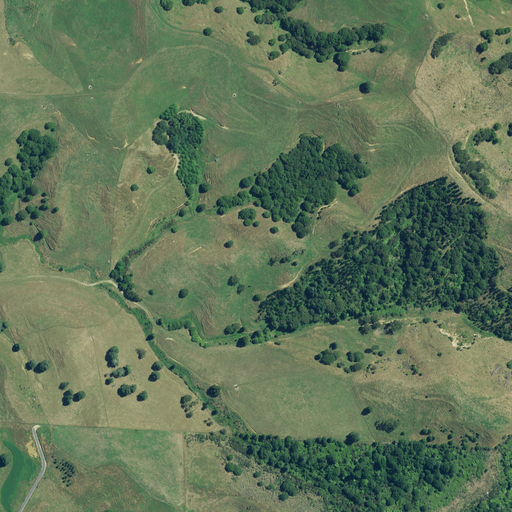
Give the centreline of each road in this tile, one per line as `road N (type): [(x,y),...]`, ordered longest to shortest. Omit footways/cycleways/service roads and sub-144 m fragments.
road 1 (track): [(0,202),(32,209),(81,257),(121,254),(165,208),(172,187),(172,55)]
road 2 (track): [(244,54),(279,69),(305,94),(351,88),(389,58),(406,28),(403,14),(378,0)]
road 3 (track): [(0,80),(50,86),(124,79),(172,55)]
